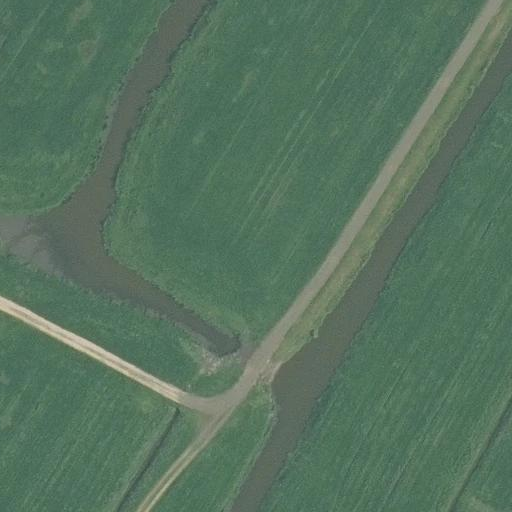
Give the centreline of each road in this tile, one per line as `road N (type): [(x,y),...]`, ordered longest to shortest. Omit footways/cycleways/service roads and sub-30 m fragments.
road 1 (track): [(234,404),(338,264),(501,0)]
road 2 (track): [(234,404),(169,398),(0,310)]
road 3 (track): [(143,511),(234,404)]
